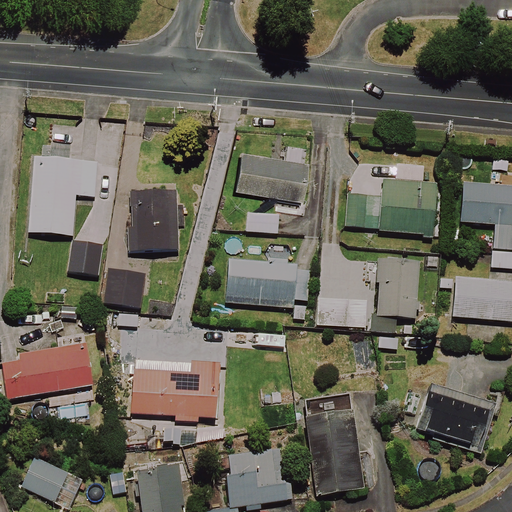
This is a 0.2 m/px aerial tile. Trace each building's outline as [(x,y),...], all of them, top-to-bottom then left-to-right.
[(244,216),(243,235),(275,237),(276,217),(258,217),(268,210),(274,200),(298,205),(307,155),(284,151),(281,165),(235,156),(229,192),(265,199),(260,205),(261,205),(244,216)] [(94,166),(31,161),(26,236),(71,239),(74,198),(91,199),(94,166)] [(422,169),(394,167),(392,185),(367,184),(366,200),(346,199),(344,231),(375,233),(375,237),(400,238),(429,240),(432,188),(420,188),(422,169)] [(511,190),(458,187),(455,225),(492,228),(488,270),(511,272),(511,257),(511,190)] [(176,254),(174,195),(129,196),(130,230),(124,230),(125,255),(176,254)] [(463,232),(445,232),(445,248),(462,249),(463,232)] [(165,264),(158,298),(173,302),(181,268),(165,264)] [(306,268),(224,265),(223,306),(305,310),(306,268)] [(392,335),(395,335),(395,322),(413,322),(413,267),(375,266),(374,335),(392,335)] [(141,276),(106,273),(103,307),(138,310),(141,276)] [(511,286),(454,281),(450,320),(511,325),(511,286)] [(364,304),(317,302),(316,329),(363,331),(364,304)] [(144,317),(115,316),(114,331),(143,333),(144,317)] [(362,346),(327,353),(330,370),(366,364),(362,346)] [(89,390),(84,350),(0,362),(6,402),(89,390)] [(173,424),(195,425),(196,420),(213,421),(215,369),(188,367),(188,379),(129,377),(127,417),(173,419),(173,424)] [(427,367),(407,369),(409,386),(429,384),(427,367)] [(494,412),(429,388),(412,432),(477,456),(494,412)] [(364,500),(362,492),(349,417),(304,425),(316,500),(345,495),(346,503),(364,500)] [(178,429),(160,431),(162,455),(180,453),(178,429)] [(282,475),(278,452),(225,461),(228,479),(221,480),(226,511),(237,511),(290,503),(285,475),(282,475)] [(66,477),(31,460),(17,488),(52,505),(66,477)] [(183,511),(184,511),(177,470),(131,482),(137,511),(183,511)] [(123,474),(104,477),(108,502),(127,498),(123,474)]
